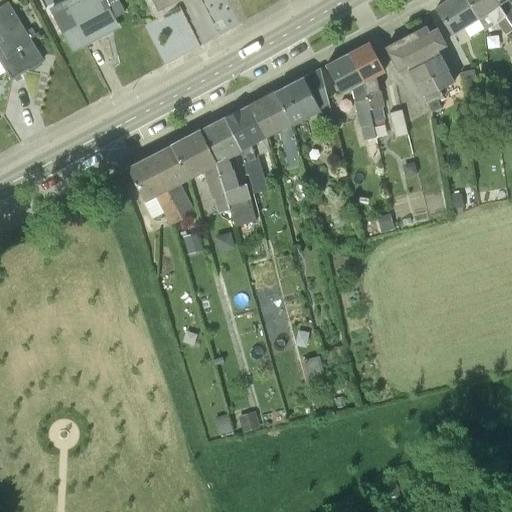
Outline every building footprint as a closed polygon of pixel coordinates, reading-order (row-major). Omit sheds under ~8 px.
[(94,28),(113,19),(103,0),(73,0),(75,2),(65,8),(66,9),(55,15),(73,49),(98,36),(94,28)] [(152,0),(158,11),(179,0),(152,0)] [(452,33),(477,16),(466,0),(448,0),(436,8),(452,33)] [(494,24),(496,22),(505,35),(511,30),(511,23),(506,15),(495,0),(466,0),(477,16),(478,18),(486,13),(494,24)] [(511,0),(495,0),(506,15),(511,23),(511,0)] [(0,59),(7,71),(6,71),(11,80),(29,69),(29,68),(42,60),(7,4),(0,8),(0,59)] [(193,14),(172,15),(173,54),(194,54),(193,14)] [(437,29),(429,33),(425,27),(410,35),(438,89),(454,81),(437,49),(445,45),(437,29)] [(443,97),(441,93),(438,89),(410,35),(386,47),(397,69),(407,64),(428,104),(437,99),(443,97)] [(375,76),(384,71),(369,42),(349,53),(363,81),(374,128),(385,124),(382,108),(385,107),(381,90),(378,91),(375,76)] [(376,138),(374,128),(363,81),(349,53),(326,65),(340,94),(352,88),(364,141),(376,138)] [(333,117),(330,103),(320,68),(275,92),(292,122),(319,109),(323,122),(333,117)] [(481,96),(474,69),(461,73),(467,100),(481,96)] [(509,86),(506,72),(492,75),(495,89),(509,86)] [(299,155),(292,122),(275,92),(250,105),(266,136),(278,130),(287,169),(298,167),(296,156),(299,155)] [(437,99),(428,104),(432,112),(441,107),(437,99)] [(270,151),(266,136),(250,105),(225,117),(242,150),(250,179),(254,193),(263,190),(261,182),(265,181),(263,175),(259,157),(258,157),(257,155),(270,151)] [(408,134),(402,110),(390,113),(396,137),(408,134)] [(229,156),(242,150),(225,117),(200,130),(216,162),(223,191),(229,209),(234,227),(256,221),(247,183),(236,186),(229,156)] [(219,213),(229,209),(223,191),(216,162),(200,130),(173,144),(189,177),(204,170),(212,200),(214,199),(219,213)] [(179,182),(189,177),(173,144),(150,156),(184,219),(195,213),(179,182)] [(172,225),(184,219),(150,156),(127,168),(144,200),(156,194),(172,225)] [(401,164),(404,178),(417,175),(414,162),(401,164)] [(466,208),(463,193),(449,195),(451,210),(466,208)] [(378,233),(394,229),(390,213),(374,217),(378,233)] [(291,325),(272,328),(276,352),(295,349),(291,325)] [(331,392),(348,389),(345,377),(329,380),(331,392)] [(309,394),(312,406),(331,401),(328,389),(309,394)] [(260,427),(256,410),(237,415),(242,432),(260,427)] [(233,432),(228,414),(213,418),(218,436),(233,432)] [(392,500),(399,492),(395,482),(385,480),(378,488),(382,498),(392,500)]
